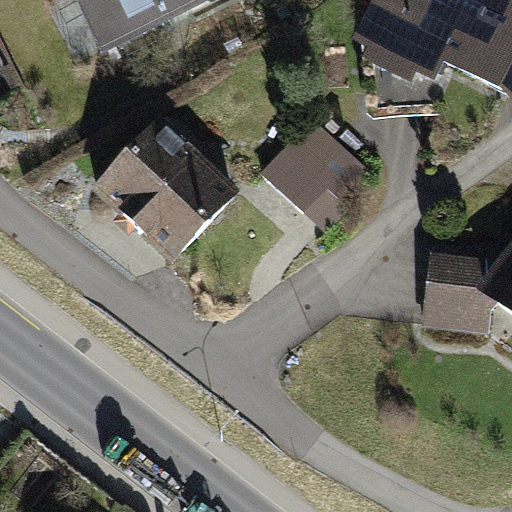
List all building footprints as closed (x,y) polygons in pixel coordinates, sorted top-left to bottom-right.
[(78,0),(104,50),(204,0),(78,0)] [(511,0),(421,0),(413,17),(383,1),(364,39),(434,74),(441,62),(510,97),(511,93),(511,0)] [(365,170),(314,123),(264,177),(302,213),(325,189),(337,200),(365,170)] [(234,198),(160,129),(98,195),(172,264),(234,198)] [(511,260),(511,261),(509,259),(498,273),(490,266),(432,260),(425,324),(487,331),(488,313),(497,303),(511,314),(511,260)]
